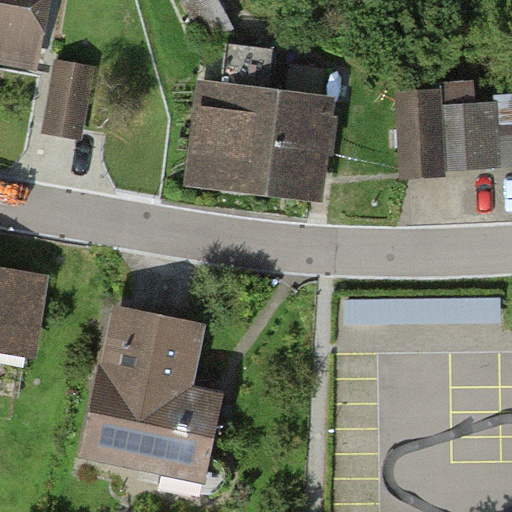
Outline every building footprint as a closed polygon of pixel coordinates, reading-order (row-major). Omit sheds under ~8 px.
[(0,0),(0,52),(33,59),(43,0),(0,0)] [(224,99),(207,96),(198,164),(227,168),(226,178),(314,190),(318,154),(332,155),(337,119),(323,117),(324,110),(268,102),(275,53),(231,47),(224,99)] [(91,75),(61,69),(50,128),(80,134),(91,75)] [(405,101),(409,172),(500,166),(496,107),(437,111),(436,99),(405,101)] [(53,281),(0,273),(0,351),(41,358),(53,281)] [(346,283),(346,309),(504,312),(505,286),(346,283)] [(212,330),(122,310),(89,461),(210,487),(228,405),(197,398),(212,330)]
